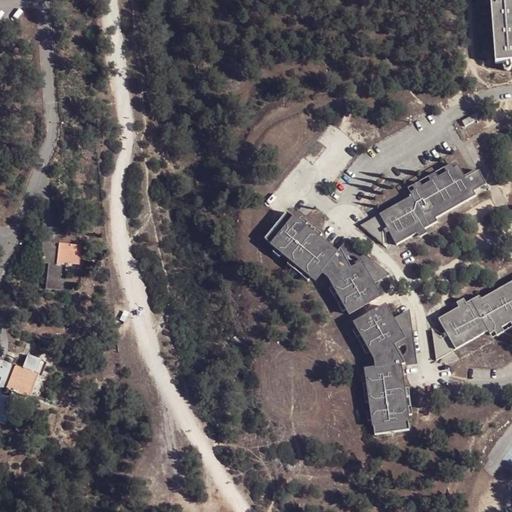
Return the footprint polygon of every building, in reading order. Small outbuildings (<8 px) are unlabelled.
[(507,68),(511,67),(511,0),(488,0),(494,69),(507,68)] [(481,111),(474,115),(478,123),(485,120),(481,111)] [(474,115),(462,121),(465,126),(477,120),(474,115)] [(488,184),(480,170),(466,178),(459,165),(454,168),(452,163),(444,168),(447,172),(438,176),(436,172),(428,177),(431,181),(423,186),(420,182),(413,186),(415,190),(410,194),(412,197),(360,226),(383,244),(383,235),(389,232),(396,246),(438,223),(436,219),(476,195),(475,192),(488,184)] [(299,221),(288,212),(265,240),(277,249),(273,253),(280,259),(283,255),(291,261),(287,265),(294,271),(297,266),(305,272),(301,277),(309,283),(312,278),(317,282),(324,274),(330,279),(334,287),(329,290),(334,297),(339,294),(344,304),(338,307),(343,313),(347,310),(350,316),(382,298),(375,286),(373,283),(387,276),(375,266),(364,263),(353,269),(349,262),(339,253),(321,239),(324,234),(317,229),(314,233),(306,226),(309,223),(302,218),(299,221)] [(349,240),(339,253),(349,262),(353,269),(364,263),(375,266),(387,276),(373,283),(375,286),(392,276),(370,257),(349,240)] [(80,251),(59,249),(59,250),(59,253),(51,252),(52,249),(52,248),(43,247),(41,269),(48,270),(45,296),(63,297),(64,286),(60,286),(62,271),(65,271),(65,272),(71,273),(72,272),(77,272),(80,251)] [(511,281),(481,300),(480,297),(466,304),(464,299),(456,304),(459,308),(438,320),(447,335),(441,339),(431,332),(436,362),(459,349),(488,332),(490,337),(494,333),(497,337),(504,333),(502,330),(511,325),(511,327),(511,281)] [(393,319),(385,306),(355,324),(357,330),(353,332),(358,339),(362,336),(367,345),(362,348),(366,356),(371,353),(376,361),(377,370),(365,372),(366,376),(360,377),(362,387),(368,386),(369,394),(363,395),(364,404),(370,403),(371,413),(366,413),(367,422),(373,421),(375,436),(410,431),(408,416),(413,415),(411,408),(407,409),(405,398),(410,398),(409,389),(404,390),(402,366),(400,352),(396,344),(408,338),(410,328),(408,313),(394,322),(393,319)] [(414,331),(411,308),(393,319),(394,322),(408,313),(410,328),(408,338),(396,344),(400,352),(402,366),(419,363),(414,331)] [(42,368),(27,362),(21,374),(0,366),(0,383),(1,384),(0,385),(0,428),(4,430),(9,419),(4,417),(9,404),(0,400),(0,395),(1,394),(10,397),(10,398),(16,402),(17,400),(28,404),(42,368)]
